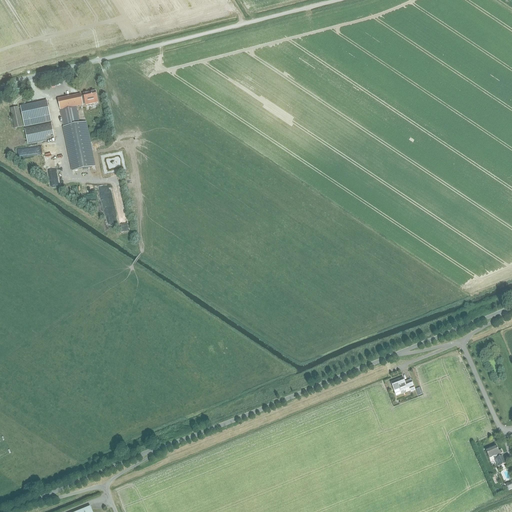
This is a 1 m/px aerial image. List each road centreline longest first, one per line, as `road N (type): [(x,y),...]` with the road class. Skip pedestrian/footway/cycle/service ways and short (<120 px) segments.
road 1 (unclassified): [(158,448),(511,305)]
road 2 (unclassified): [(0,88),(339,0)]
road 3 (unclassified): [(38,499),(158,448)]
